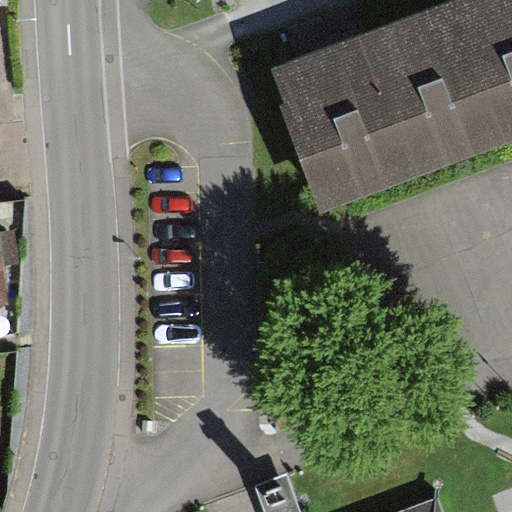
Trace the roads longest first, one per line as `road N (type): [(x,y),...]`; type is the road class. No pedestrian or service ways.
road 1 (tertiary): [(59,511),(75,445),(80,368),(81,187),(69,0)]
road 2 (unknown): [(71,60),(261,0)]
